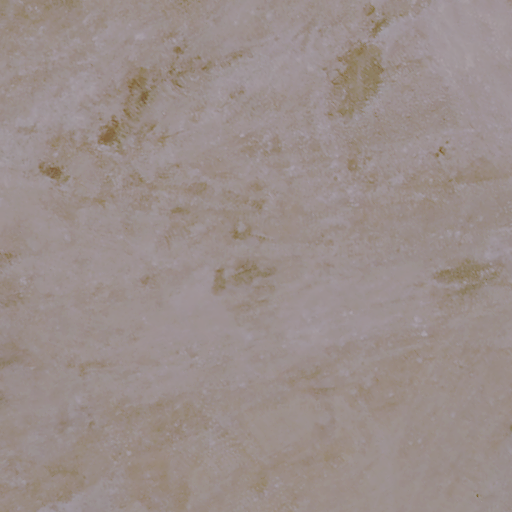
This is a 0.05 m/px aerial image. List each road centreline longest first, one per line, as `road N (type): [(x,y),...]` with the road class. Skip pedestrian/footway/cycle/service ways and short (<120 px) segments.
road 1 (unknown): [(418,511),(143,0)]
road 2 (unknown): [(301,511),(511,386)]
